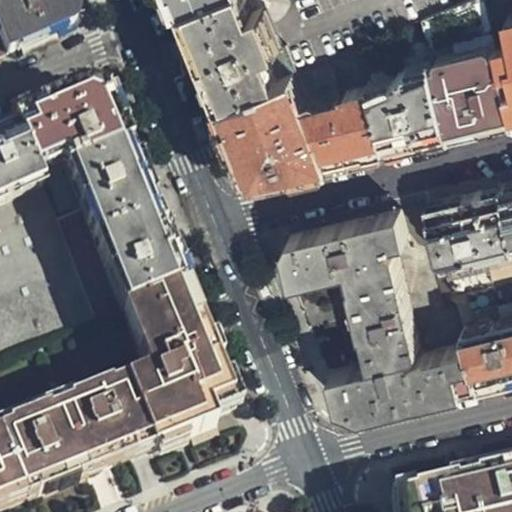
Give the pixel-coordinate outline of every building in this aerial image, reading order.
[(77,19),(69,0),(0,0),(0,58),(70,28),(77,19)] [(248,0),(201,0),(182,8),(221,100),(296,68),(299,66),(288,41),(280,44),(264,6),(252,10),(248,0)] [(511,26),(492,31),(511,116),(511,26)] [(511,119),(511,116),(492,31),(432,46),(449,134),(511,119)] [(449,134),(432,46),(394,59),(394,62),(371,74),(372,84),(386,149),(415,142),(449,134)] [(296,68),(221,100),(250,168),(271,178),(386,149),(372,84),(350,90),(349,92),(324,98),(322,92),(307,95),(296,68)] [(120,126),(108,96),(97,92),(85,87),(9,119),(13,128),(0,133),(0,359),(81,328),(120,312),(184,285),(179,272),(139,173),(120,126)] [(511,180),(503,183),(511,222),(511,180)] [(476,289),(511,279),(511,222),(503,183),(466,192),(426,202),(450,287),(453,295),(476,289)] [(479,385),(467,343),(419,354),(393,241),(406,238),(400,209),(288,234),(283,246),(292,279),(345,267),(359,322),(368,361),(331,369),(340,402),(363,413),(479,385)] [(511,279),(476,289),(453,295),(467,343),(479,385),(511,376),(511,279)] [(235,412),(184,285),(120,312),(147,379),(111,393),(108,388),(0,430),(0,505),(36,493),(37,498),(95,476),(93,470),(148,449),(150,453),(211,429),(209,422),(235,412)] [(389,511),(511,511),(511,468),(446,486),(389,500),(389,511)]
